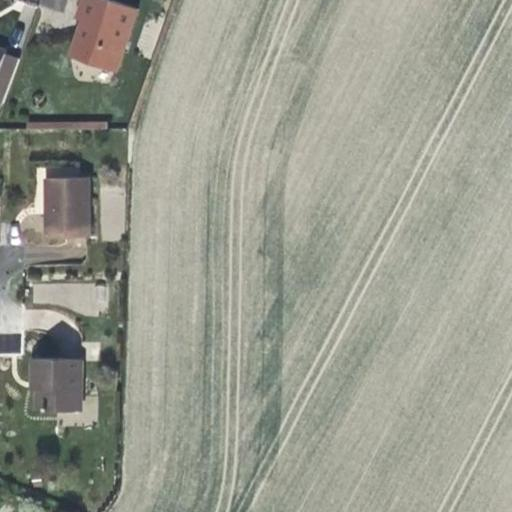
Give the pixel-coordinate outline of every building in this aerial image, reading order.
[(117,72),(138,9),(111,0),(83,0),(77,19),(88,22),(85,31),(83,35),(77,37),(71,56),(117,72)] [(0,105),(2,106),(19,59),(5,53),(5,51),(0,49),(0,105)] [(90,237),(90,177),(47,177),(47,208),(47,238),(90,237)] [(85,305),(85,307),(105,308),(105,286),(39,283),(38,303),(85,305)] [(81,412),(82,360),(35,359),(33,378),(39,378),(38,390),(38,411),(81,412)]
